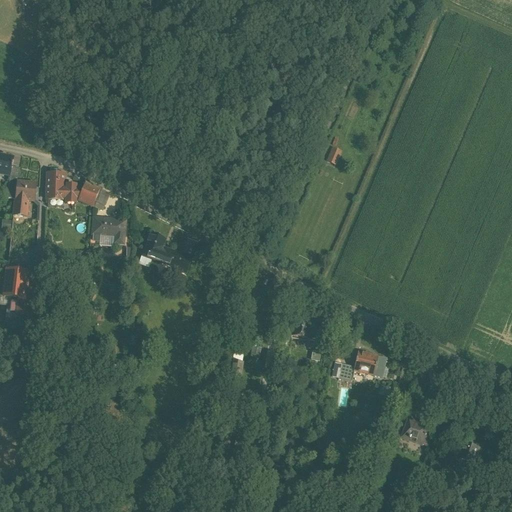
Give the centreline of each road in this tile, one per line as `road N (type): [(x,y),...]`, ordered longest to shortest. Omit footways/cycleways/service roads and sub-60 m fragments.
road 1 (residential): [(0,149),(87,176),(199,242),(511,385)]
road 2 (track): [(391,0),(276,277)]
road 3 (track): [(49,161),(31,371)]
